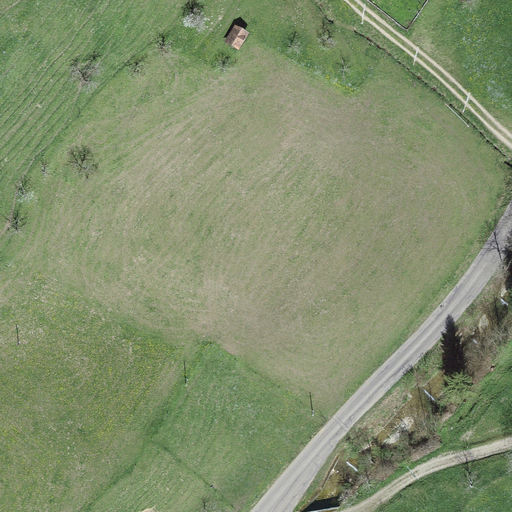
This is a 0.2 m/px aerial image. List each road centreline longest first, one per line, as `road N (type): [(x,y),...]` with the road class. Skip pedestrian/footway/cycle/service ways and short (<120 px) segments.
road 1 (unclassified): [(264,511),(455,304),(511,223)]
road 2 (track): [(511,140),(348,0)]
road 3 (track): [(356,511),(413,474),(511,441)]
